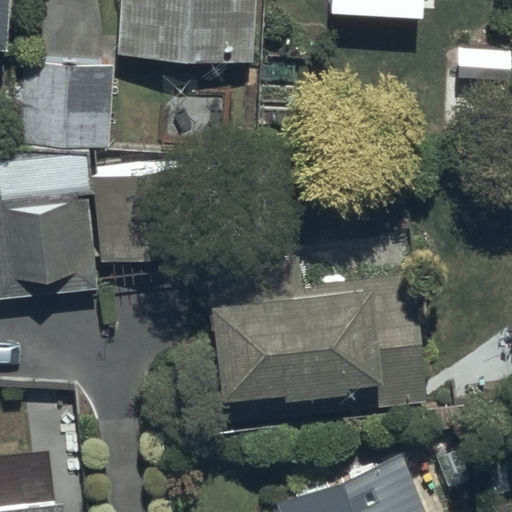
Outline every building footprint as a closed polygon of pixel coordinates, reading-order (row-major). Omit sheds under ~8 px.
[(245,47),(246,0),(115,0),(113,38),(245,47)] [(13,132),(80,137),(101,138),(104,56),(15,53),(13,132)] [(80,137),(13,132),(0,131),(0,286),(96,275),(80,137)] [(388,260),(199,278),(212,408),(422,388),(412,281),(390,283),(388,260)] [(272,489),(280,511),(422,511),(395,441),(272,489)] [(60,511),(58,489),(0,495),(0,511),(60,511)]
